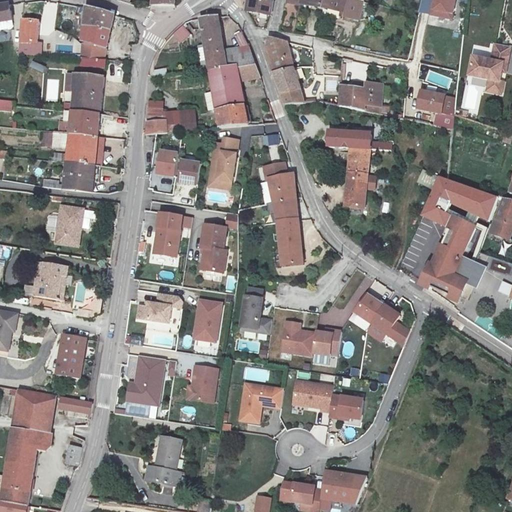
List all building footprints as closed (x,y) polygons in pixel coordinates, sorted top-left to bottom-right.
[(0,0),(0,9),(9,8),(8,0),(0,0)] [(23,0),(22,19),(39,20),(40,0),(23,0)] [(273,14),(275,0),(251,0),(249,11),(273,14)] [(303,0),(302,5),(345,14),(344,19),(361,22),(365,1),(358,0),(303,0)] [(458,0),(433,0),(431,16),(455,20),(458,0)] [(103,57),(111,12),(95,6),(84,3),(83,9),(85,15),(82,34),(80,55),(103,57)] [(210,66),(257,59),(249,38),(245,40),(245,42),(226,45),(221,11),(202,13),(210,66)] [(37,40),(39,20),(22,19),(20,50),(48,53),(48,47),(44,45),(45,41),(37,40)] [(182,44),(191,34),(182,25),(173,35),(182,44)] [(287,105),(305,104),(288,41),(270,38),(268,51),(274,69),(287,105)] [(507,66),(511,48),(497,46),(494,63),(477,60),(473,78),(490,82),(500,84),(502,72),(504,65),(507,66)] [(18,64),(19,55),(11,54),(10,63),(18,64)] [(264,76),(257,59),(210,66),(223,122),(241,121),(251,121),(242,74),(257,72),(258,77),(264,76)] [(32,62),(30,68),(44,71),(46,66),(32,62)] [(155,77),(167,74),(166,67),(154,70),(155,77)] [(98,188),(101,161),(104,134),(106,122),(107,112),(111,75),(81,71),(78,89),(83,90),(81,109),(80,120),(79,131),(63,130),(62,144),(76,146),(74,159),(71,179),(70,186),(89,188),(98,188)] [(326,76),(326,92),(338,92),(339,76),(326,76)] [(340,104),(365,109),(366,105),(382,107),(384,84),(368,82),(367,92),(342,87),(340,104)] [(502,94),(504,84),(500,84),(490,82),(489,92),(502,94)] [(449,97),(423,92),(419,111),(437,115),(445,116),(445,115),(449,97)] [(458,99),(449,97),(445,115),(457,117),(458,99)] [(0,99),(0,110),(12,112),(14,101),(0,99)] [(122,121),(130,122),(131,113),(123,112),(122,121)] [(147,129),(170,126),(168,115),(148,117),(147,129)] [(437,115),(435,126),(455,130),(457,117),(445,115),(445,116),(437,115)] [(263,136),(264,147),(281,144),(280,134),(263,136)] [(234,179),(240,138),(226,136),(224,150),(219,149),(214,176),(234,179)] [(332,136),(331,150),(352,152),(347,207),(365,209),(367,188),(375,189),(376,181),(368,180),(372,154),(392,156),(393,148),(373,147),(373,138),(332,136)] [(177,171),(180,148),(162,146),(159,168),(177,171)] [(272,161),(280,159),(277,148),(270,150),(272,161)] [(199,179),(203,158),(184,155),(180,176),(199,179)] [(285,173),(288,172),(286,161),(268,165),(270,173),(284,170),(285,173)] [(116,171),(125,172),(126,163),(117,162),(116,171)] [(284,170),(270,173),(275,198),(298,193),(295,170),(288,172),(285,173),(284,170)] [(429,187),(434,174),(422,170),(417,182),(429,187)] [(232,187),(234,179),(214,176),(213,184),(232,187)] [(300,216),(298,193),(275,198),(267,200),(269,211),(277,209),(279,219),(300,216)] [(511,243),(511,201),(505,200),(493,236),(511,243)] [(66,207),(61,244),(82,247),(87,210),(66,207)] [(177,251),(184,211),(161,207),(155,247),(177,251)] [(277,209),(269,211),(271,219),(279,219),(277,209)] [(466,256),(481,224),(458,214),(453,225),(456,226),(448,243),(445,242),(441,252),(447,255),(443,264),(442,266),(437,263),(429,282),(434,284),(433,285),(436,287),(434,290),(458,301),(458,304),(463,306),(476,269),(479,262),(466,256)] [(228,229),(238,229),(238,216),(228,215),(228,229)] [(300,216),(279,219),(281,240),(283,262),(304,259),(300,216)] [(225,267),(228,249),(224,248),(228,226),(205,222),(202,241),(204,242),(201,263),(225,267)] [(511,265),(494,259),(490,269),(509,275),(511,267),(511,265)] [(443,264),(434,260),(425,281),(433,285),(434,284),(429,282),(437,263),(442,266),(443,264)] [(36,294),(59,299),(61,286),(68,288),(72,266),(47,261),(44,278),(39,277),(36,294)] [(264,295),(264,287),(248,284),(247,293),(264,295)] [(65,300),(68,288),(61,286),(59,299),(65,300)] [(183,304),(185,297),(180,291),(159,288),(158,298),(149,297),(148,301),(145,300),(140,299),(138,312),(170,317),(172,303),(183,304)] [(93,308),(74,305),(73,311),(94,315),(99,314),(102,293),(96,291),(93,308)] [(270,330),(272,317),(261,315),(264,295),(247,293),(242,323),(258,326),(258,328),(270,330)] [(359,311),(373,320),(384,303),(371,293),(359,311)] [(216,338),(222,300),(201,297),(195,335),(216,338)] [(399,337),(406,325),(397,318),(402,312),(393,306),(396,303),(388,298),(384,303),(373,320),(399,337)] [(0,345),(9,347),(14,329),(16,330),(20,312),(1,308),(0,312),(0,345)] [(299,331),(300,327),(301,320),(287,318),(283,347),(313,351),(316,334),(299,331)] [(406,342),(411,328),(406,325),(399,337),(406,342)] [(329,333),(316,331),(316,334),(313,351),(313,355),(335,358),(335,356),(338,356),(341,330),(329,329),(329,333)] [(84,334),(61,331),(54,371),(77,375),(84,334)] [(159,399),(165,356),(140,352),(136,378),(135,381),(129,380),(127,394),(159,399)] [(175,367),(177,358),(170,357),(169,366),(175,367)] [(213,398),(219,365),(197,362),(192,389),(191,395),(213,398)] [(351,376),(359,377),(360,369),(352,368),(351,376)] [(380,374),(380,383),(389,383),(390,374),(380,374)] [(333,392),(334,383),(297,378),(294,400),(304,401),(308,401),(308,402),(322,404),(322,407),(331,408),(333,392)] [(282,403),(285,386),(246,380),(241,416),(259,419),(262,400),(282,403)] [(0,494),(0,495),(27,500),(39,443),(52,446),(55,430),(51,429),(52,422),(58,393),(22,387),(15,421),(8,456),(0,454),(0,474),(3,476),(0,494)] [(361,415),(364,396),(333,392),(331,408),(330,413),(340,415),(340,412),(349,414),(361,415)] [(89,398),(66,394),(63,406),(73,408),(69,427),(81,428),(89,398)] [(314,424),(310,437),(325,441),(329,428),(314,424)] [(180,439),(161,435),(155,467),(147,466),(145,480),(180,486),(182,472),(174,471),(180,439)] [(65,464),(80,467),(83,447),(69,445),(65,464)] [(356,500),(367,474),(326,468),(322,495),(356,500)] [(319,509),(323,487),(315,486),(315,483),(295,480),(292,498),(312,501),(311,508),(319,509)] [(268,511),(271,495),(259,493),(256,509),(268,511)] [(24,511),(27,500),(0,495),(0,511),(24,511)]
